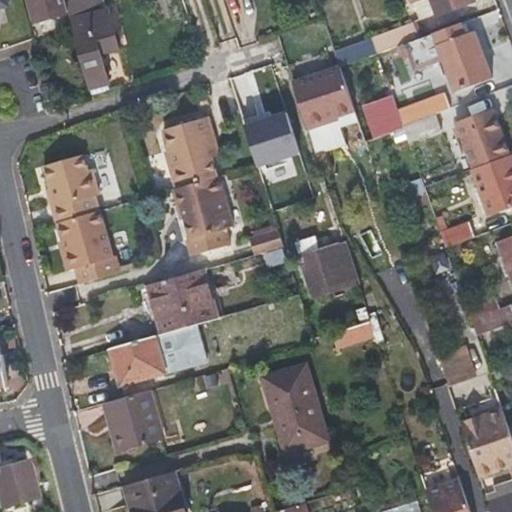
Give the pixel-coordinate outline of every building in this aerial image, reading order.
[(7,0),(0,0),(0,9),(9,7),(7,0)] [(69,10),(66,0),(26,0),(33,20),(69,10)] [(66,0),(69,10),(90,91),(109,85),(101,54),(111,51),(109,44),(118,41),(111,15),(99,19),(92,0),(66,0)] [(470,0),(431,0),(436,13),(470,0)] [(460,23),(432,34),(437,46),(466,35),(460,23)] [(377,55),(419,38),(414,25),(372,41),(377,55)] [(466,35),(437,46),(425,51),(430,66),(442,60),(454,91),(492,77),(475,32),(466,35)] [(120,48),(118,41),(109,44),(111,51),(120,48)] [(355,113),(340,69),(291,85),(306,129),(336,120),(355,113)] [(91,98),(110,91),(109,85),(90,91),(91,98)] [(444,93),(397,111),(402,126),(441,111),(450,107),(444,93)] [(394,126),(384,99),(369,104),(379,132),(394,126)] [(244,129),(256,167),(290,156),(274,106),(263,110),(265,115),(242,122),(244,129)] [(455,123),(473,169),(509,155),(492,109),(455,123)] [(441,111),(402,126),(404,132),(407,142),(446,126),(441,111)] [(158,129),(165,155),(204,142),(203,138),(212,134),(207,115),(158,129)] [(336,120),(306,129),(307,134),(338,124),(336,120)] [(204,142),(209,160),(218,156),(214,139),(204,142)] [(165,155),(175,190),(215,179),(209,160),(204,142),(165,155)] [(50,193),(92,179),(89,168),(85,170),(79,152),(41,163),(48,188),(50,193)] [(511,162),(509,155),(473,169),(490,215),(511,206),(511,162)] [(215,179),(175,190),(188,238),(185,240),(190,255),(231,243),(226,228),(234,225),(220,177),(215,179)] [(55,223),(97,211),(92,194),(96,193),(92,179),(50,193),(53,203),(49,205),(55,223)] [(53,203),(50,193),(48,188),(44,189),(46,193),(49,205),(53,203)] [(72,267),(77,283),(119,271),(115,257),(111,258),(97,211),(55,223),(69,268),(72,267)] [(469,222),(440,233),(445,248),(474,237),(469,222)] [(250,238),(254,253),(269,249),(282,246),(277,229),(250,238)] [(316,235),(295,242),(300,256),(321,249),(316,235)] [(511,235),(499,240),(511,275),(511,235)] [(359,291),(343,242),(321,249),(300,256),(316,305),(359,291)] [(276,263),(286,259),(282,246),(269,249),(276,263)] [(204,268),(151,283),(166,333),(219,319),(204,268)] [(494,291),(464,303),(470,321),(501,308),(494,291)] [(511,323),(511,306),(511,305),(501,308),(470,321),(476,337),(511,323)] [(354,309),(358,323),(368,319),(363,306),(354,309)] [(334,358),(376,343),(368,319),(358,323),(312,340),(313,343),(332,400),(349,395),(341,369),(337,370),(334,358)] [(152,337),(108,350),(118,385),(162,372),(152,337)] [(438,359),(447,386),(448,388),(463,383),(453,353),(438,359)] [(302,365),(261,376),(282,452),(324,440),(302,365)] [(151,390),(107,403),(120,452),(165,441),(151,390)] [(502,411),(492,415),(500,435),(498,436),(508,468),(511,478),(511,440),(506,425),(502,411)] [(500,435),(492,415),(460,427),(478,479),(508,468),(498,436),(500,435)] [(0,457),(0,504),(36,496),(27,460),(3,465),(0,457)] [(187,511),(174,471),(127,485),(135,511),(187,511)] [(468,511),(459,483),(425,494),(430,511),(468,511)] [(511,511),(511,504),(509,496),(487,503),(489,511),(511,511)] [(249,506),(251,511),(266,511),(263,502),(249,506)]
